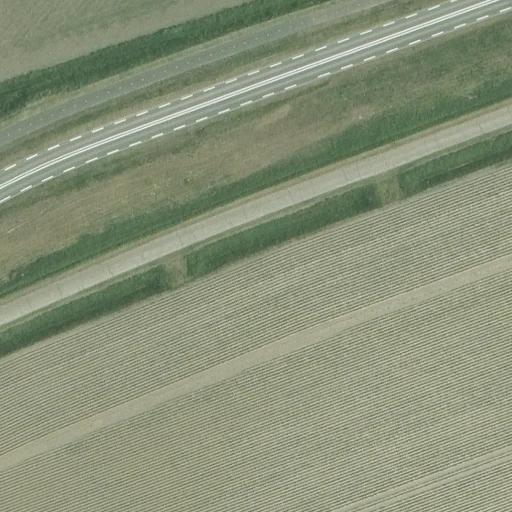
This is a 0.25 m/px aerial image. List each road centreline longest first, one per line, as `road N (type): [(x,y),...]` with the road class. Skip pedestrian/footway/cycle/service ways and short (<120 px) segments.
road 1 (unclassified): [(0,317),(213,227),(511,118)]
road 2 (secondary): [(0,186),(257,84),(502,0)]
